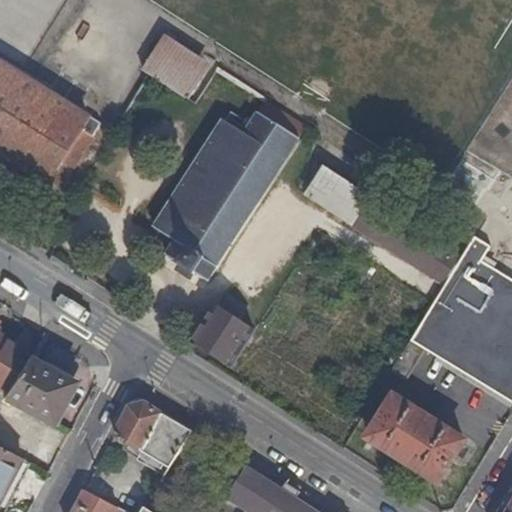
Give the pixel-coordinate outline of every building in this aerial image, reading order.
[(151,77),(189,100),(210,65),(163,37),(142,71),(151,77)] [(83,124),(0,72),(0,160),(44,188),(57,166),(67,172),(85,143),(75,137),(83,124)] [(301,130),(261,105),(253,117),(293,142),(301,130)] [(253,117),(245,129),(224,116),(151,232),(173,245),(163,262),(206,288),(296,144),(293,142),(253,117)] [(93,130),(83,124),(75,137),(85,143),(93,130)] [(368,203),(373,206),(382,191),(372,185),(363,199),(321,174),(304,201),(351,230),(368,203)] [(413,210),(382,191),(373,206),(375,207),(404,225),(413,210)] [(446,288),(463,261),(404,225),(375,207),(373,206),(368,203),(351,230),(358,234),(446,288)] [(422,208),(414,222),(432,233),(440,220),(422,208)] [(468,381),(511,408),(511,284),(484,267),(493,253),(475,241),(463,261),(446,288),(411,346),(426,355),(443,366),(468,381)] [(192,347),(230,370),(251,335),(236,325),(245,310),(223,297),(192,347)] [(0,402),(2,399),(26,359),(3,345),(5,342),(0,339),(0,402)] [(426,355),(411,346),(393,375),(408,384),(410,381),(426,355)] [(26,359),(2,399),(50,428),(75,388),(26,359)] [(467,446),(397,402),(370,444),(440,488),(467,446)] [(193,438),(143,407),(129,408),(113,438),(126,445),(122,451),(133,458),(138,451),(171,471),(193,438)] [(0,449),(0,496),(19,460),(0,449)] [(24,462),(19,460),(0,496),(0,499),(3,501),(24,462)] [(309,503),(271,479),(267,486),(244,471),(226,502),(241,511),(308,511),(305,510),(309,503)] [(74,511),(103,511),(81,500),(74,511)]
